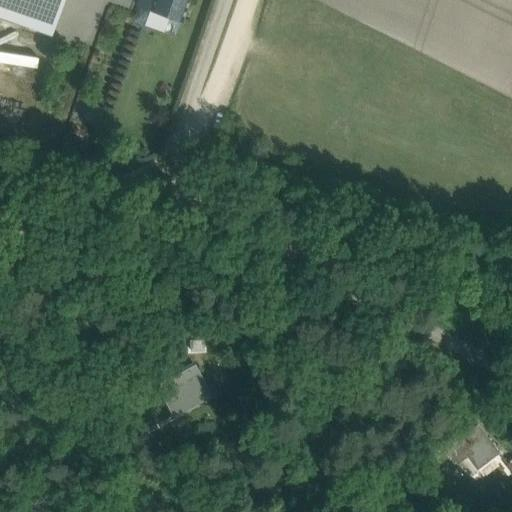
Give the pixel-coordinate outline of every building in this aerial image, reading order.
[(0,0),(0,15),(53,32),(63,0),(0,0)] [(138,0),(137,4),(183,20),(189,0),(138,0)] [(0,80),(17,87),(21,77),(0,68),(0,80)] [(209,320),(187,321),(188,333),(210,332),(209,320)] [(203,350),(203,338),(189,339),(189,351),(203,350)] [(157,384),(161,393),(173,414),(210,394),(194,364),(157,384)] [(477,424),(470,431),(446,449),(457,464),(467,456),(476,468),(498,451),(477,424)] [(441,456),(436,448),(427,453),(432,462),(441,456)]
